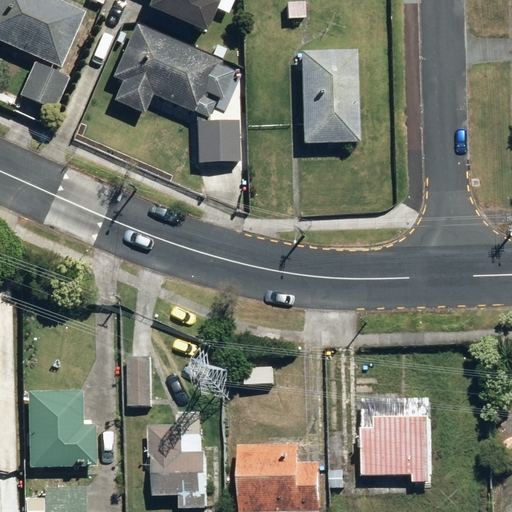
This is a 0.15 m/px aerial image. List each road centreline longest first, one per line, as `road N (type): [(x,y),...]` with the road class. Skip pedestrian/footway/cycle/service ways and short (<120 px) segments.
road 1 (tertiary): [(450,276),(330,279),(245,266),(130,228),(0,171)]
road 2 (residential): [(442,0),(450,276)]
